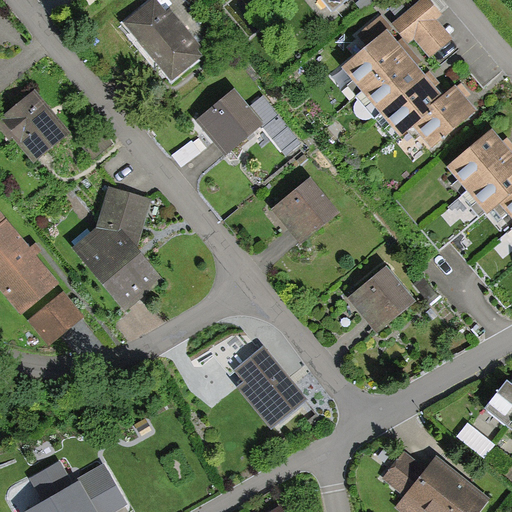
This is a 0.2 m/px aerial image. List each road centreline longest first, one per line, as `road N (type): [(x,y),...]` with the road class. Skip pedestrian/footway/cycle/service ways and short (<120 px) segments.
road 1 (residential): [(25,0),(253,279)]
road 2 (residential): [(253,279),(138,359),(38,362),(0,352)]
road 3 (residential): [(253,279),(371,420)]
road 4 (residential): [(511,334),(371,420)]
road 5 (residential): [(329,445),(208,511)]
